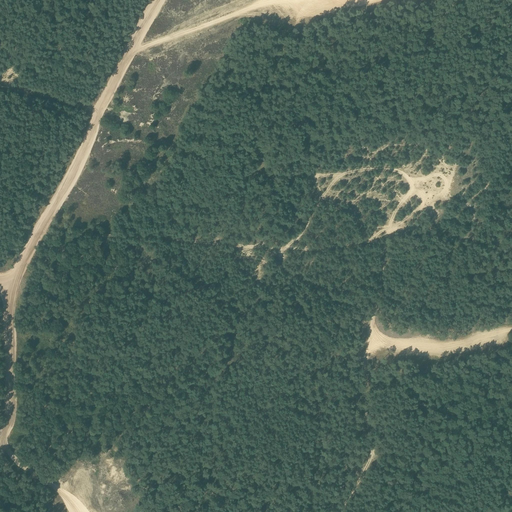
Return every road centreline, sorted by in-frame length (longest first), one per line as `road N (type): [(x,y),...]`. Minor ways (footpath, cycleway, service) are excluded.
road 1 (track): [(0,437),(11,404),(9,289),(156,0)]
road 2 (track): [(343,511),(373,452),(370,346),(439,346),(511,330)]
road 3 (track): [(277,0),(128,54)]
